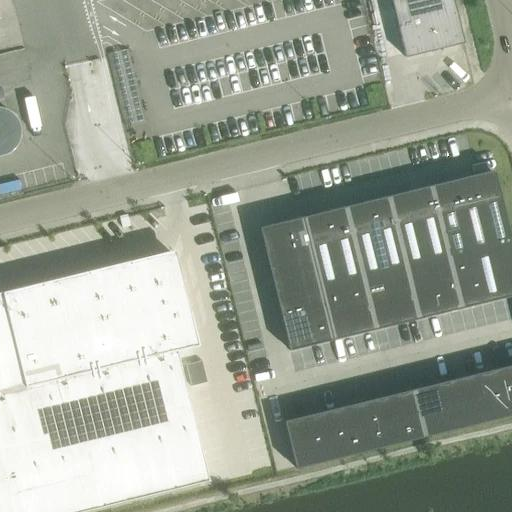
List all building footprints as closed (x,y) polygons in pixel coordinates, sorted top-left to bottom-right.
[(453,0),(391,0),(406,57),(464,43),(453,0)] [(0,157),(1,157),(3,157),(4,156),(6,156),(7,155),(8,154),(10,154),(11,153),(12,152),(13,151),(14,150),(15,148),(16,147),(17,146),(18,145),(19,143),(19,142),(20,140),(20,139),(21,138),(21,136),(21,134),(21,133),(21,131),(21,130),(21,128),(21,127),(20,125),(20,124),(19,122),(19,121),(18,120),(17,118),(16,117),(15,116),(14,115),(13,114),(12,113),(11,112),(9,111),(8,110),(7,110),(5,109),(4,108),(2,108),(1,108),(0,107),(0,157)] [(511,245),(494,172),(259,230),(288,350),(511,296),(511,245)] [(131,260),(0,292),(0,511),(82,511),(209,482),(177,351),(198,346),(181,274),(177,274),(172,254),(132,264),(131,260)] [(251,348),(258,377),(273,374),(265,344),(251,348)] [(511,365),(285,421),(296,470),(511,416),(511,365)]
